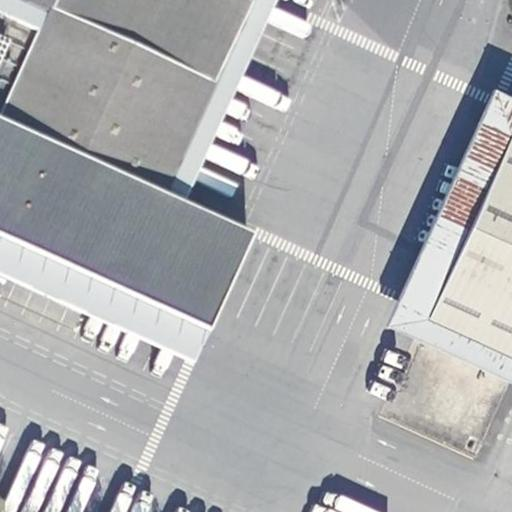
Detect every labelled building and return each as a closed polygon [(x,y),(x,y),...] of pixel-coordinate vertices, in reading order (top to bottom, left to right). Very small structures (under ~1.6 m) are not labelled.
[(0,0),(0,245),(0,244),(206,335),(248,243),(179,211),(155,201),(245,0),(277,0),(284,3),(285,0),(0,0)] [(245,0),(155,201),(179,211),(273,0),(245,0)] [(268,23),(301,36),(306,21),(273,9),(268,23)] [(511,136),(511,99),(489,89),(382,325),(511,385),(511,359),(422,318),(506,133),(511,136)] [(511,136),(506,133),(422,318),(511,359),(511,136)] [(0,283),(191,369),(206,335),(0,244),(0,245),(0,283)]
